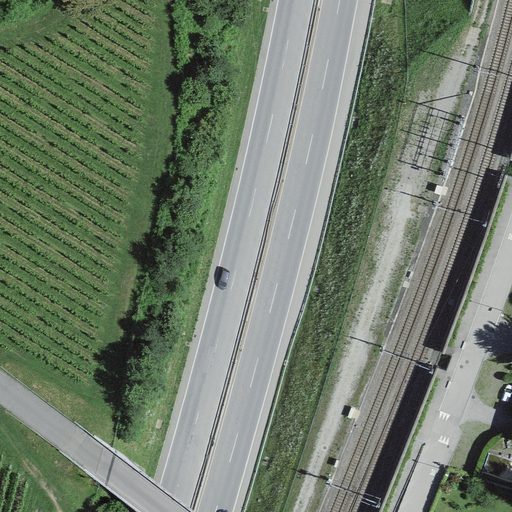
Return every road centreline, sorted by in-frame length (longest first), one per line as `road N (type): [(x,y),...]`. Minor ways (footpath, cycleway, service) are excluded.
road 1 (track): [(482,0),(297,511)]
road 2 (trunk): [(294,0),(168,511)]
road 3 (trunk): [(214,511),(311,135),(337,0)]
road 4 (unclassified): [(511,240),(414,511)]
road 5 (unclassified): [(0,384),(166,511)]
